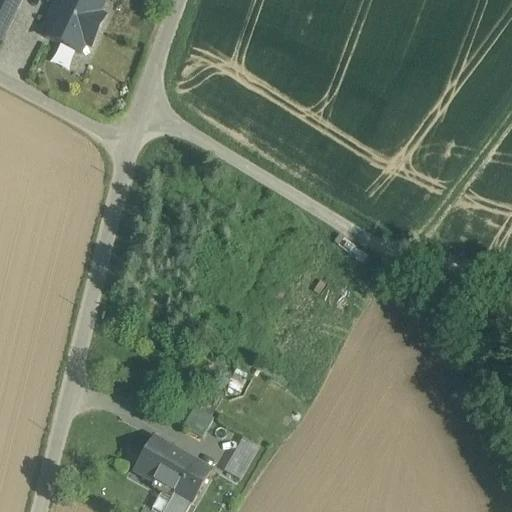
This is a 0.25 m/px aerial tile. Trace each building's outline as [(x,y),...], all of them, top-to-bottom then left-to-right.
[(0,0),(0,37),(2,39),(20,0),(0,0)] [(62,0),(59,9),(55,7),(44,28),(49,30),(44,39),(78,55),(83,45),(91,48),(104,20),(97,16),(102,5),(91,0),(62,0)] [(179,401),(169,419),(178,424),(188,406),(179,401)] [(214,420),(195,410),(184,429),(202,440),(214,420)] [(154,440),(134,473),(192,505),(211,472),(195,464),(192,469),(170,456),(173,451),(154,440)]
